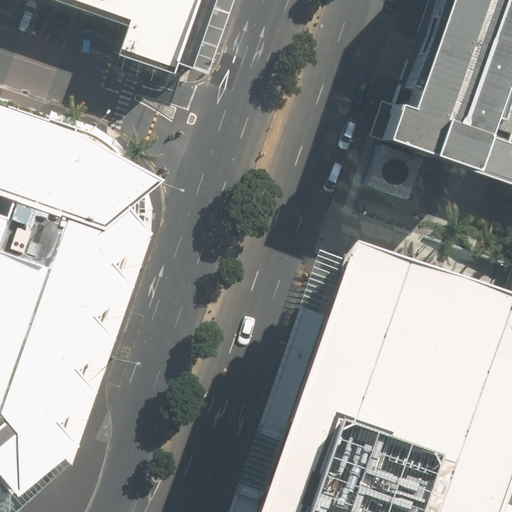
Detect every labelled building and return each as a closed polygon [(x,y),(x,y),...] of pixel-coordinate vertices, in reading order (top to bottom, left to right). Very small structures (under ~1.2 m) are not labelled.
[(116,55),(170,73),(195,0),(54,0),(108,19),(126,25),(116,55)] [(511,0),(435,0),(383,145),(511,188),(511,145),(481,134),(511,47),(511,0)] [(0,483),(7,491),(57,449),(85,370),(134,231),(137,206),(134,186),(118,163),(101,147),(65,128),(17,112),(0,105),(0,483)] [(370,182),(403,194),(415,159),(383,147),(370,182)] [(493,511),(496,503),(511,456),(511,275),(506,292),(497,315),(343,259),(252,511),(493,511)]
